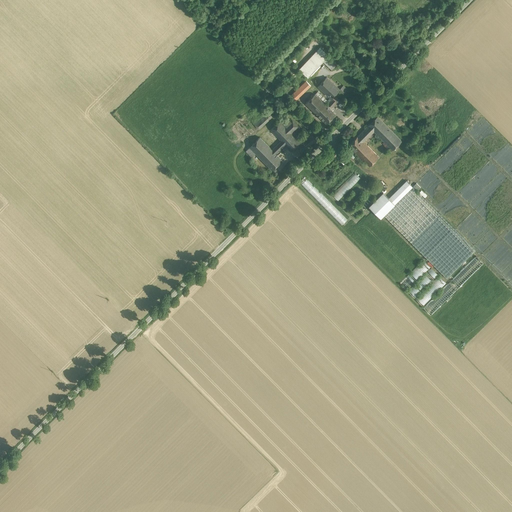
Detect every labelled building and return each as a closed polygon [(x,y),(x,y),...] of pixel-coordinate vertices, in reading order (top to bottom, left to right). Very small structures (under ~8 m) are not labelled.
[(320,47),(299,69),(308,77),(329,56),(320,47)] [(339,90),(326,77),(318,87),(331,99),(334,95),(339,90)] [(306,81),(292,95),(296,99),(311,86),(306,81)] [(328,107),(315,94),(306,103),(318,116),(328,107)] [(336,114),(328,107),(318,116),(326,124),(336,114)] [(268,110),(254,123),(259,129),(273,115),(268,110)] [(291,121),(287,116),(281,121),(286,126),(291,121)] [(377,117),(369,125),(372,128),(370,129),(373,132),(374,132),(382,139),(391,130),(377,117)] [(291,121),(286,126),(292,133),(298,127),(292,120),(291,121)] [(281,121),(280,121),(271,130),(281,140),(285,145),(291,151),(300,142),(295,136),(292,133),(286,126),(281,121)] [(369,125),(348,146),(357,154),(366,144),(364,142),(373,132),(370,129),(372,128),(369,125)] [(298,127),(292,133),(295,136),(301,130),(298,127)] [(402,141),(391,130),(382,139),(386,144),(393,150),(402,141)] [(272,149),(260,137),(250,147),(256,153),(263,161),(274,151),(272,149)] [(281,140),(272,149),(274,151),(276,153),(285,145),(281,141),(281,140)] [(379,157),(366,144),(357,154),(369,167),(379,157)] [(393,150),(386,144),(381,148),(384,151),(386,149),(390,153),(393,150)] [(256,153),(250,147),(245,151),(252,157),(256,153)] [(276,153),(274,151),(263,161),(272,170),(282,160),(276,153)] [(338,200),(361,178),(356,173),(333,195),(338,200)] [(342,225),(347,220),(306,178),(300,183),(342,225)] [(407,181),(389,198),(383,193),(369,207),(381,219),(384,215),(413,187),(407,181)] [(476,250),(413,187),(384,215),(447,279),(476,250)] [(476,256),(424,308),(431,316),(483,264),(476,256)] [(432,268),(428,272),(435,279),(439,274),(432,268)]
